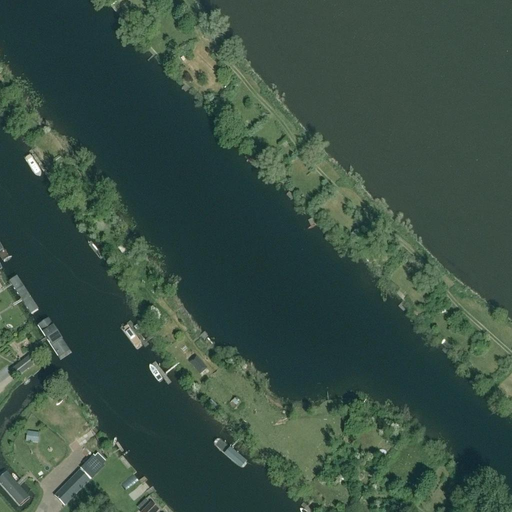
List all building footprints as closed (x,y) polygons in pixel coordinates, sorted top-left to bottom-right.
[(17,275),(8,281),(30,314),(39,308),(17,275)] [(48,316),(36,324),(59,360),(71,352),(48,316)] [(10,370),(16,378),(17,379),(35,364),(29,356),(10,370)] [(199,376),(208,369),(197,356),(188,363),(199,376)] [(0,475),(10,466),(6,461),(4,459),(3,457),(2,454),(1,451),(0,447),(0,444),(0,475)] [(62,469),(74,459),(70,454),(58,464),(62,469)] [(104,467),(102,465),(95,458),(93,456),(81,469),(91,480),(104,467)] [(54,497),(64,507),(90,481),(80,471),(54,497)] [(32,498),(9,472),(0,480),(0,483),(21,507),(32,498)] [(139,510),(148,502),(145,499),(137,508),(139,510)]
